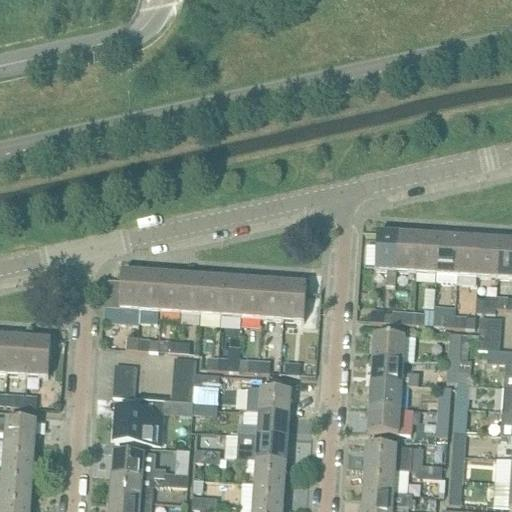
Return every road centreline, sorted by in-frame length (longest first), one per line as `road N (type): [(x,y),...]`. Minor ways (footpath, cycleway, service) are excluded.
road 1 (secondary): [(0,154),(511,43)]
road 2 (residential): [(347,191),(325,511)]
road 3 (residential): [(72,511),(90,248)]
road 4 (unclassified): [(90,248),(347,191)]
road 5 (secondary): [(0,65),(139,30),(160,0)]
road 6 (unclassified): [(347,191),(511,155)]
